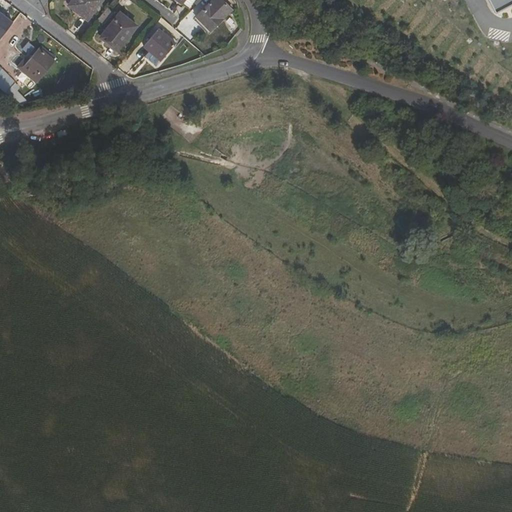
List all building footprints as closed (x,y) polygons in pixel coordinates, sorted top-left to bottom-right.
[(72,0),(68,5),(88,20),(103,0),(72,0)] [(176,0),(192,12),(203,0),(176,0)] [(232,10),(222,0),(210,0),(212,1),(196,17),(211,31),(232,10)] [(511,0),(485,0),(493,14),(511,3),(511,0)] [(108,8),(98,20),(104,25),(114,13),(108,8)] [(118,51),(138,26),(120,12),(100,37),(118,51)] [(0,39),(13,23),(0,13),(0,39)] [(163,59),(176,43),(159,29),(144,46),(150,51),(151,50),(163,59)] [(26,56),(30,59),(39,48),(32,41),(23,53),(26,56)] [(55,61),(39,48),(30,59),(26,56),(16,67),(36,84),(55,61)]
